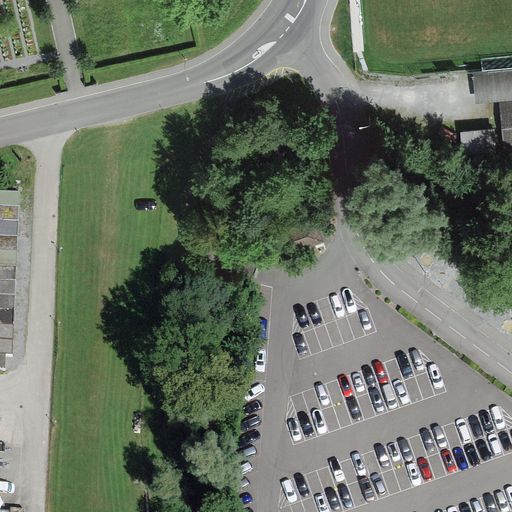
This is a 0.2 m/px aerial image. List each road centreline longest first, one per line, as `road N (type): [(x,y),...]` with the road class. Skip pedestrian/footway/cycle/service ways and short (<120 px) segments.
road 1 (residential): [(511,372),(396,284),(360,244),(345,119),(322,68),(288,29)]
road 2 (unclassified): [(0,133),(221,77),(288,29)]
road 3 (track): [(291,280),(245,269),(200,241),(193,223),(222,127),(221,77)]
